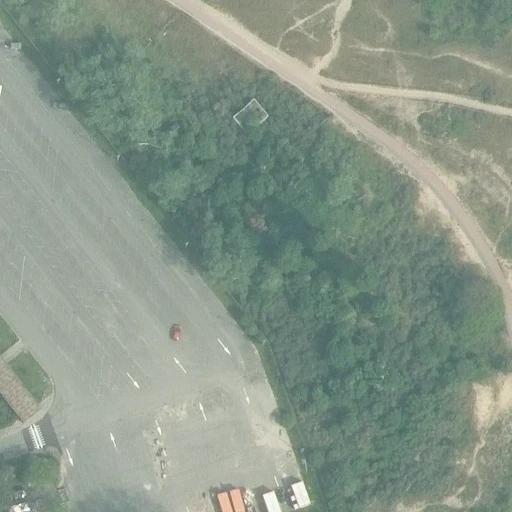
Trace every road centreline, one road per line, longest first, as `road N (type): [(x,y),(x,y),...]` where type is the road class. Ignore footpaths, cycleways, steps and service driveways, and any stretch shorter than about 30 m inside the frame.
road 1 (unknown): [(511,212),(480,172),(405,136),(353,95)]
road 2 (unknown): [(353,95),(192,0)]
road 3 (unknown): [(511,116),(353,95)]
